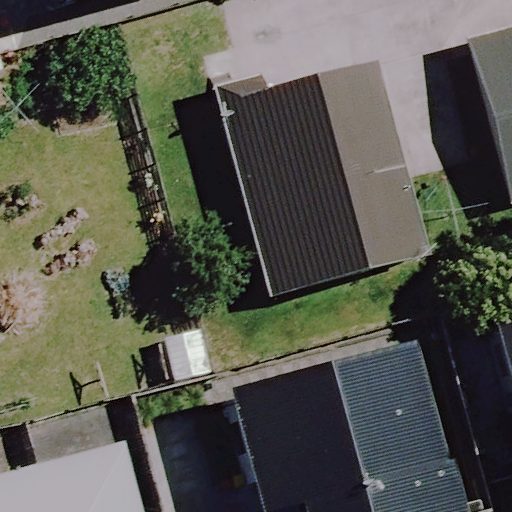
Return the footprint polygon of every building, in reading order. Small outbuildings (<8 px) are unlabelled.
[(511,229),(511,42),(447,59),(492,234),(511,229)] [(394,278),(353,84),(204,116),(245,309),(394,278)] [(511,297),(418,330),(480,510),(511,499),(511,297)] [(0,484),(0,511),(118,511),(102,455),(0,484)] [(473,511),(466,485),(376,511),(473,511)]
